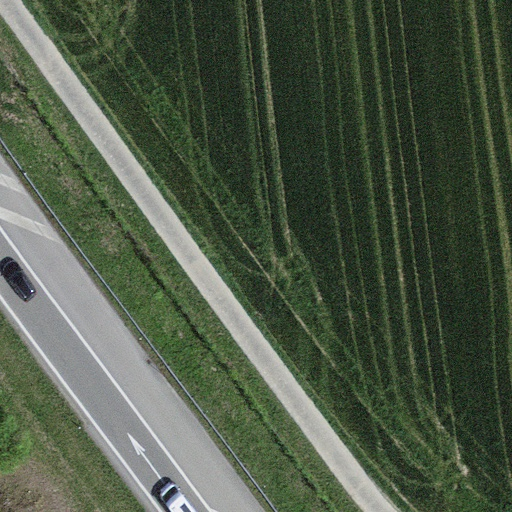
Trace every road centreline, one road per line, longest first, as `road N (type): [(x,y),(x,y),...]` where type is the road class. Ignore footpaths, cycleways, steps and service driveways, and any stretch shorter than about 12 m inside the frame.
road 1 (track): [(371,511),(0,4)]
road 2 (motorway): [(185,511),(0,260)]
